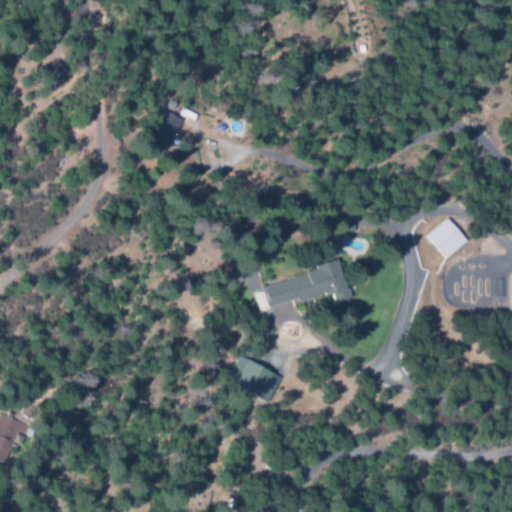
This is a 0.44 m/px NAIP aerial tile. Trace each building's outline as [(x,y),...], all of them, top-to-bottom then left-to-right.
[(198,124),(202,114),(171,101),(167,111),(198,124)] [(172,146),(187,121),(168,111),(154,136),(172,146)] [(443,259),(465,242),(446,218),(424,235),(443,259)] [(267,287),(268,292),(259,295),(264,311),(296,301),(299,309),(335,298),(337,304),(352,299),(340,263),(267,287)] [(283,378),(251,360),(237,384),(270,402),(283,378)]
